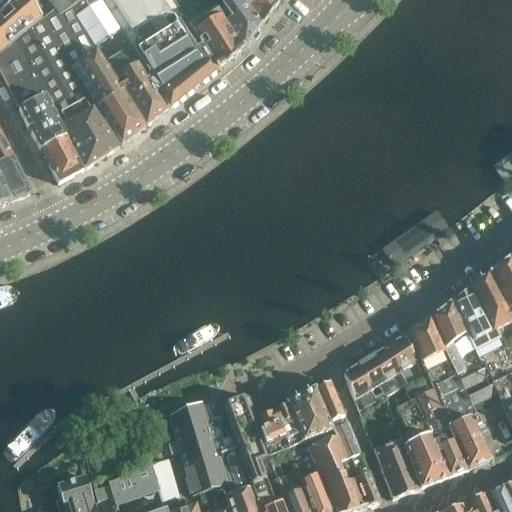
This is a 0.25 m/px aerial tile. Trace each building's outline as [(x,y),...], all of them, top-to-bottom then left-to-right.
[(15,0),(0,15),(0,54),(41,22),(26,0),(15,0)] [(0,0),(0,15),(15,0),(0,0)] [(46,0),(55,11),(59,17),(71,10),(87,0),(46,0)] [(87,0),(71,10),(96,51),(121,36),(98,0),(87,0)] [(130,50),(133,54),(178,25),(185,21),(171,0),(98,0),(121,36),(130,50)] [(192,35),(201,49),(202,49),(217,73),(242,52),(243,51),(225,25),(220,18),(208,0),(193,0),(202,13),(185,22),(192,35)] [(241,0),(231,0),(221,7),(230,21),(225,25),(243,51),(261,28),(241,0)] [(241,0),(261,28),(280,3),(277,0),(241,0)] [(41,22),(0,54),(0,75),(19,111),(45,99),(60,128),(93,111),(102,107),(75,65),(96,51),(71,10),(59,17),(55,11),(41,22)] [(133,54),(140,65),(158,95),(157,96),(167,112),(217,73),(202,49),(201,49),(196,52),(178,25),(133,54)] [(105,66),(114,82),(145,130),(167,112),(157,96),(158,95),(140,65),(133,54),(130,50),(105,66)] [(114,82),(105,66),(96,51),(75,65),(102,107),(97,110),(122,149),(145,130),(114,82)] [(45,99),(19,111),(28,127),(27,128),(34,139),(42,153),(66,140),(60,128),(45,99)] [(93,111),(60,128),(66,140),(84,173),(96,166),(118,151),(117,148),(118,148),(93,111)] [(0,137),(0,136),(0,183),(10,203),(11,203),(12,204),(31,197),(13,161),(0,137)] [(66,140),(42,153),(59,187),(84,173),(66,140)] [(511,173),(511,149),(491,167),(502,181),(511,173)] [(0,208),(12,204),(11,203),(10,203),(0,183),(0,208)] [(441,207),(393,243),(404,257),(452,222),(441,207)] [(511,259),(511,261),(489,277),(511,322),(511,321),(511,259)] [(489,277),(469,291),(492,335),(495,333),(500,340),(511,334),(511,331),(509,326),(511,323),(511,322),(489,277)] [(469,291),(450,305),(480,366),(490,384),(511,374),(511,368),(495,334),(492,335),(469,291)] [(450,305),(429,320),(444,352),(445,354),(456,377),(457,377),(480,366),(450,305)] [(429,320),(407,334),(421,365),(445,354),(444,352),(429,320)] [(416,365),(404,338),(389,348),(401,374),(407,385),(413,380),(408,371),(416,365)] [(401,374),(389,348),(373,358),(386,383),(401,374)] [(373,358),(358,367),(370,393),(378,388),(383,394),(373,399),(376,404),(391,395),(386,383),(373,358)] [(480,366),(457,377),(476,416),(477,416),(482,426),(505,415),(490,386),(490,384),(480,366)] [(358,367),(344,376),(354,403),(370,393),(358,367)] [(438,412),(447,431),(454,444),(460,457),(467,474),(492,463),(474,428),(470,420),(447,368),(427,378),(434,392),(442,409),(438,412)] [(505,415),(506,418),(511,429),(511,374),(490,384),(505,415)] [(329,385),(314,393),(329,426),(344,420),(329,385)] [(430,437),(433,445),(439,457),(450,481),(467,474),(460,457),(454,444),(447,431),(438,412),(442,409),(434,392),(414,402),(430,437)] [(314,393),(287,407),(300,437),(303,445),(307,452),(335,440),(332,432),(329,426),(314,393)] [(170,422),(180,458),(192,497),(199,496),(222,490),(228,489),(219,457),(236,451),(221,408),(218,402),(215,395),(178,411),(181,418),(170,422)] [(244,399),(221,408),(236,451),(252,493),(258,511),(285,511),(282,503),(281,499),(275,483),(278,481),(270,459),(265,448),(255,424),(244,399)] [(448,482),(450,481),(439,457),(433,445),(430,437),(414,402),(395,411),(404,430),(397,434),(400,442),(403,449),(420,492),(420,491),(447,481),(448,482)] [(287,407),(270,416),(285,452),(286,452),(301,446),(298,438),(300,437),(287,407)] [(270,416),(255,424),(265,448),(270,459),(275,456),(285,452),(270,416)] [(332,432),(335,440),(336,440),(346,462),(349,461),(359,457),(346,426),(332,432)] [(378,450),(372,436),(368,437),(369,441),(374,453),(378,451),(378,450)] [(336,440),(335,440),(307,452),(330,507),(332,511),(360,511),(365,510),(354,482),(355,482),(349,469),(352,468),(349,461),(346,462),(336,440)] [(378,451),(374,453),(392,502),(402,499),(420,492),(403,449),(400,442),(378,450),(378,451)] [(286,452),(300,484),(298,485),(301,491),(309,511),(332,511),(330,507),(307,452),(303,445),(301,446),(286,452)] [(222,490),(225,499),(224,499),(227,510),(227,511),(258,511),(252,493),(236,451),(219,457),(228,489),(222,490)] [(275,483),(281,499),(282,503),(285,511),(309,511),(301,491),(298,485),(298,483),(287,487),(284,478),(275,456),(270,459),(278,481),(275,483)] [(355,482),(354,482),(365,510),(379,506),(359,457),(349,461),(352,468),(349,469),(355,482)] [(168,462),(151,466),(159,493),(163,506),(180,501),(168,462)] [(113,499),(115,508),(159,493),(151,466),(108,485),(109,487),(113,499)] [(58,489),(64,511),(71,511),(93,503),(90,492),(86,480),(58,489)] [(511,488),(511,486),(502,491),(511,511),(511,488)] [(113,499),(109,487),(94,491),(97,504),(113,499)] [(511,511),(502,491),(487,497),(493,511),(511,511)] [(493,511),(487,497),(464,507),(465,511),(493,511)] [(95,511),(93,503),(71,511),(95,511)]
